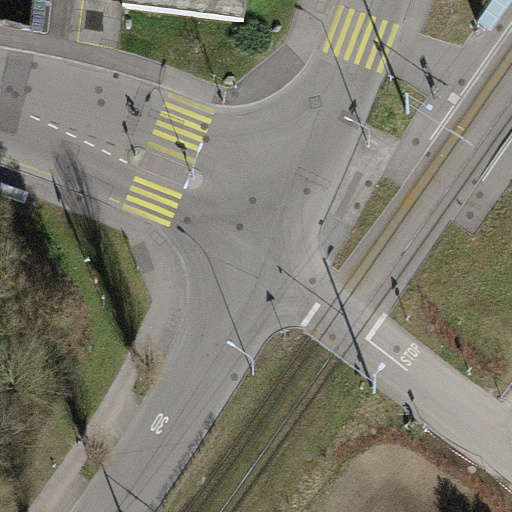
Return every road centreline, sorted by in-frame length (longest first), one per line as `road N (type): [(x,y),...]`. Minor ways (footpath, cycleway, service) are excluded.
road 1 (tertiary): [(114,511),(209,366),(287,204)]
road 2 (residential): [(0,106),(287,204)]
road 3 (tertiary): [(287,204),(376,0)]
